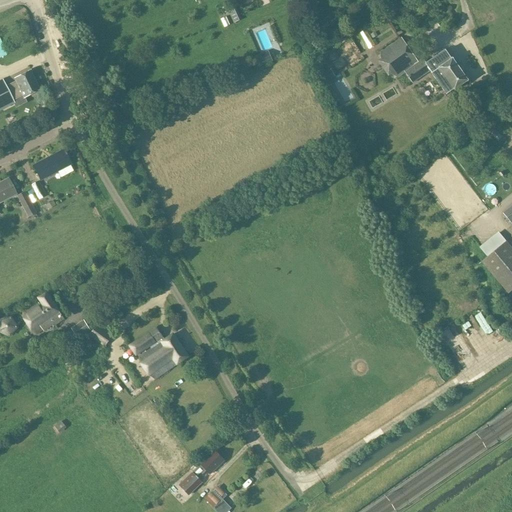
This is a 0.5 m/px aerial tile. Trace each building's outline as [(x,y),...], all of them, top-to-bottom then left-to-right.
[(413,84),(431,71),(432,73),(447,95),(453,90),(454,91),(468,81),(461,72),(464,70),(461,67),(459,69),(452,59),(445,50),(427,64),(423,59),(418,62),(401,38),(380,52),(397,78),(405,72),(413,84)] [(267,53),(256,57),(260,67),(271,62),(267,53)] [(2,80),(0,80),(0,110),(14,103),(13,101),(22,96),(23,98),(39,90),(30,71),(14,79),(15,81),(5,86),(2,80)] [(63,150),(33,166),(40,180),(70,165),(63,150)] [(7,179),(0,182),(0,202),(16,194),(7,179)] [(38,181),(30,185),(38,200),(46,196),(38,181)] [(24,191),(16,196),(23,209),(28,218),(36,214),(34,211),(31,205),(24,191)] [(506,295),(511,289),(511,249),(497,231),(477,248),(485,257),(479,262),(506,295)] [(40,302),(23,313),(37,334),(42,330),(52,324),(53,327),(64,319),(60,312),(59,312),(47,293),(38,299),(40,302)] [(4,336),(17,332),(12,316),(0,319),(0,333),(3,333),(4,336)] [(84,320),(71,329),(78,340),(91,331),(84,320)] [(89,335),(104,346),(105,347),(113,336),(98,326),(89,335)] [(188,357),(173,334),(164,341),(156,328),(129,346),(136,356),(150,346),(152,349),(139,357),(155,380),(188,357)] [(456,342),(460,339),(456,333),(445,341),(452,351),(459,346),(456,342)] [(209,474),(223,461),(215,452),(186,480),(195,489),(201,483),(197,478),(205,470),(209,474)] [(209,496),(217,505),(216,506),(213,508),(216,511),(228,511),(231,509),(222,500),(221,501),(213,492),(209,496)]
